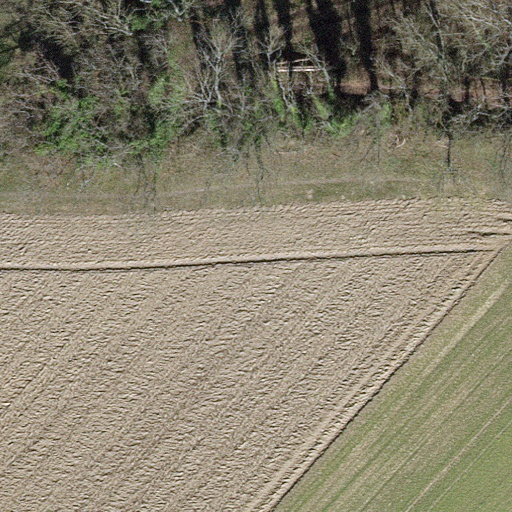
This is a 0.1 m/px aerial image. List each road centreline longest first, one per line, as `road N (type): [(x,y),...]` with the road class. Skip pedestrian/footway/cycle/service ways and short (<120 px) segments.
road 1 (track): [(0,184),(186,205),(451,203),(511,224)]
road 2 (track): [(511,97),(154,84),(0,117)]
road 3 (track): [(154,84),(258,39),(383,0)]
